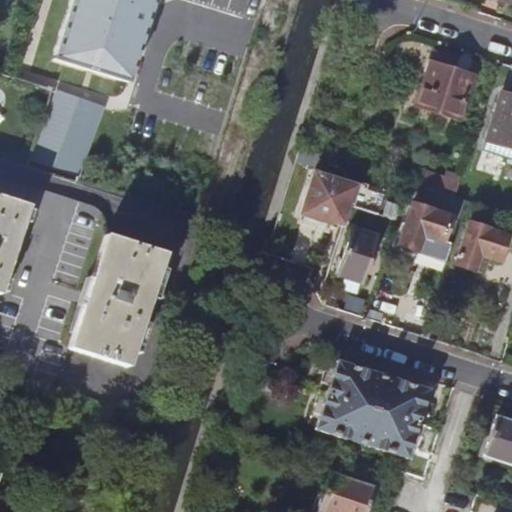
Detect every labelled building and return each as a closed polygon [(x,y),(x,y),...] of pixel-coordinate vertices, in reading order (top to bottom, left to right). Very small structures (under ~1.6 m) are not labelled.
[(74,0),(55,61),(128,84),(154,0),(74,0)] [(414,108),(461,124),(475,81),(428,65),(414,108)] [(56,86),(28,158),(79,177),(107,106),(56,86)] [(511,153),(511,100),(500,97),(485,144),(511,153)] [(511,153),(485,144),(482,154),(511,163),(511,153)] [(333,224),(344,227),(350,210),(378,219),(386,195),(317,172),(301,218),(332,228),(333,224)] [(426,176),(421,190),(433,194),(454,201),(459,186),(426,176)] [(0,372),(50,389),(64,349),(120,368),(159,255),(102,235),(101,227),(97,216),(91,208),(84,204),(0,178),(0,372)] [(419,259),(444,267),(464,204),(454,201),(433,194),(426,213),(412,209),(399,249),(419,256),(419,259)] [(499,264),(507,239),(468,226),(455,268),(475,274),(480,258),(499,264)] [(363,286),(376,242),(351,233),(336,277),(344,280),(360,285),(363,286)] [(344,280),(341,292),(356,297),(360,285),(344,280)] [(404,461),(415,427),(426,394),(335,364),(313,431),(359,446),(404,461)] [(481,459),(511,469),(511,428),(492,422),(481,459)] [(364,511),(371,492),(327,477),(315,511),(364,511)]
